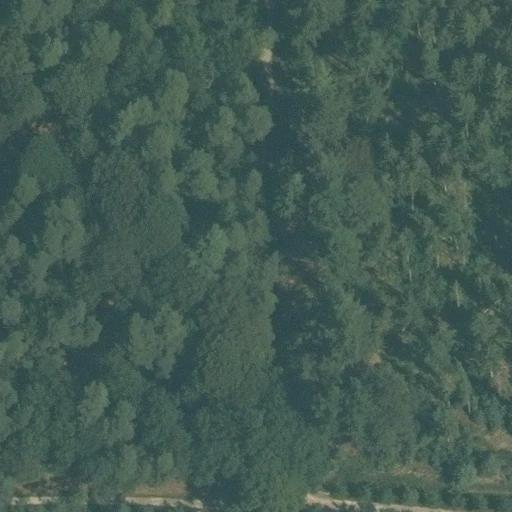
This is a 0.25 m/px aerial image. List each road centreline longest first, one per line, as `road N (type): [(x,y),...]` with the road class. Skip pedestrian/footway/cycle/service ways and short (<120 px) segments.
road 1 (track): [(276,504),(267,331),(278,0)]
road 2 (track): [(274,440),(0,125)]
road 3 (track): [(0,503),(276,504)]
